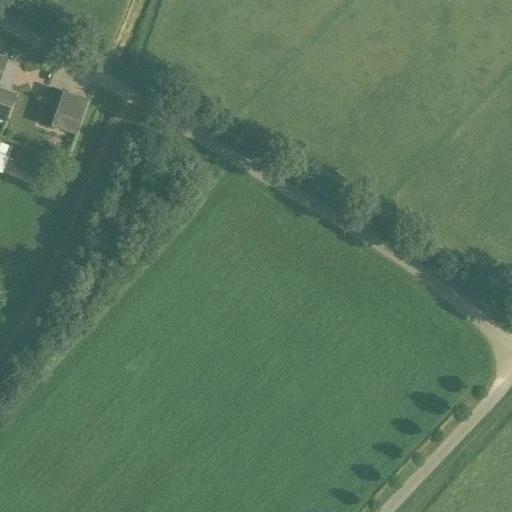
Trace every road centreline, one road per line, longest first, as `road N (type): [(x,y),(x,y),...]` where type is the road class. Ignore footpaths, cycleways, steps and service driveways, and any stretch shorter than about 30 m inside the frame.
road 1 (unclassified): [(511,348),(397,258),(0,19)]
road 2 (unclassified): [(385,511),(511,372)]
